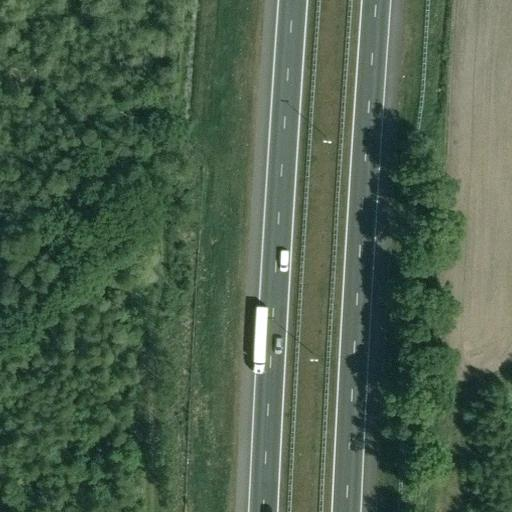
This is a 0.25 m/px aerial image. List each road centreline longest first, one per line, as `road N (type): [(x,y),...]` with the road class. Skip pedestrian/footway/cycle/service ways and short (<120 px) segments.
road 1 (motorway): [(348,511),(378,0)]
road 2 (motorway): [(290,0),(262,511)]
road 3 (track): [(150,511),(166,0)]
